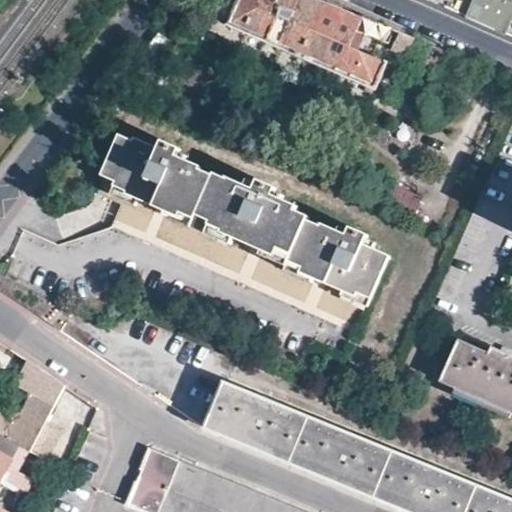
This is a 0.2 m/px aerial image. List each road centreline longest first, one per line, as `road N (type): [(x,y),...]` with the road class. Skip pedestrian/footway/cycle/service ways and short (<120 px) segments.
road 1 (residential): [(0,313),(210,453),(358,511)]
road 2 (residential): [(0,203),(150,0)]
road 3 (residential): [(385,0),(511,56)]
